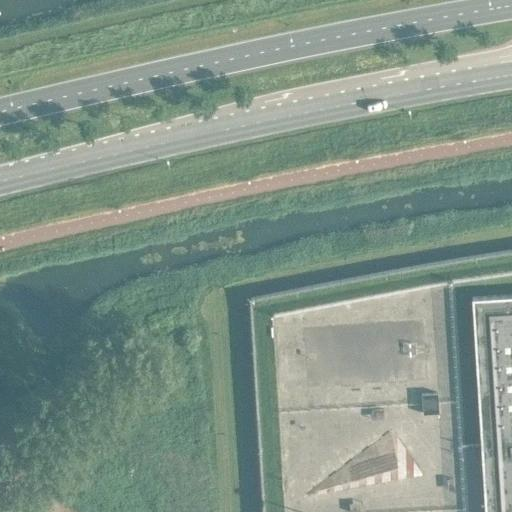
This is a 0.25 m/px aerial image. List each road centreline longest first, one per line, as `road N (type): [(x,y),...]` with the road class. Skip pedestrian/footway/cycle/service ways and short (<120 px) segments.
road 1 (secondary): [(0,181),(343,94),(511,67)]
road 2 (secondary): [(511,3),(0,106)]
